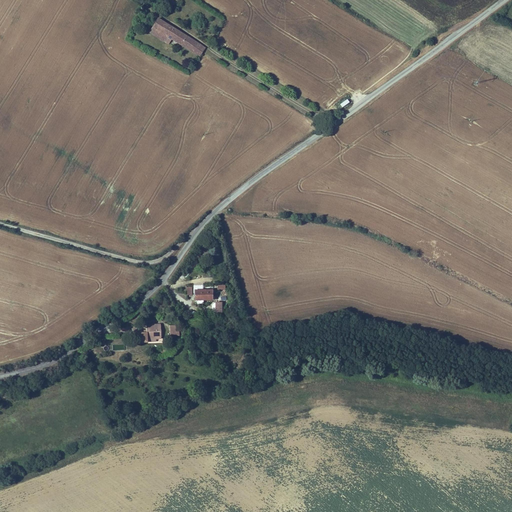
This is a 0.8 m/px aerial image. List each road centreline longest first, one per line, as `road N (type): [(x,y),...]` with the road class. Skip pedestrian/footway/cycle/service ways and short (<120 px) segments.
road 1 (unclassified): [(0,376),(56,359),(141,300),(233,196),(504,0)]
road 2 (track): [(197,231),(145,260),(0,221)]
road 3 (track): [(333,124),(159,16)]
